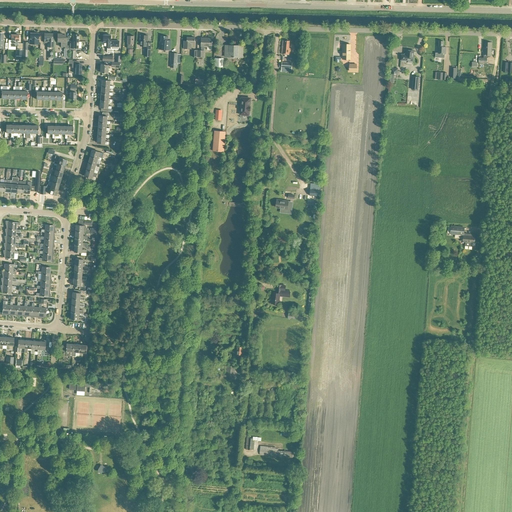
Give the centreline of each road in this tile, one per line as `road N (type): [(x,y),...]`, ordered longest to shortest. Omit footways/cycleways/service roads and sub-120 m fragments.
road 1 (residential): [(511,34),(93,24)]
road 2 (tertiary): [(511,11),(98,0)]
road 3 (track): [(479,231),(497,34)]
